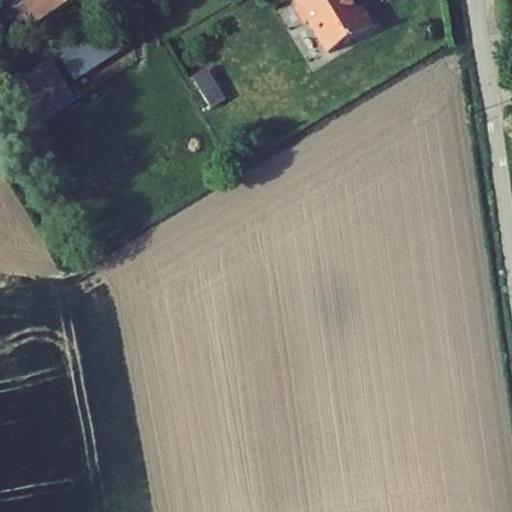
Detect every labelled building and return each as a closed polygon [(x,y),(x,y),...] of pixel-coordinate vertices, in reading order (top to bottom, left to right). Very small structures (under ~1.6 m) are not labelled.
[(32,0),(45,22),(72,7),(68,0),(32,0)] [(293,0),(301,12),(305,10),(323,41),(368,15),(359,0),(293,0)] [(61,58),(76,81),(122,51),(106,27),(61,58)] [(71,85),(49,46),(16,65),(39,104),(71,85)] [(210,108),(228,98),(211,66),(193,75),(210,108)]
